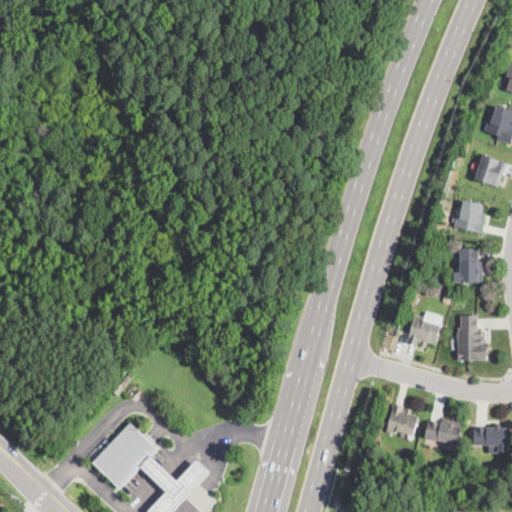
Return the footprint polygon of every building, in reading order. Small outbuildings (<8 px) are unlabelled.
[(511,142),(511,145),(496,139),(498,136),(485,131),(488,121),(491,122),(497,106),(511,110),(511,142)] [(498,187),(475,179),(484,155),(507,163),(498,187)] [(485,220),(482,220),(482,222),(486,223),(483,234),(455,227),(457,217),(460,218),(464,200),(484,205),(483,206),(484,207),(483,213),(487,214),(485,220)] [(483,282),(455,282),(455,273),(460,273),(461,248),(479,248),(479,261),(483,261),(483,282)] [(452,296),(450,304),(443,301),(445,293),(452,296)] [(435,343),(427,341),(425,349),(420,348),(422,341),(419,340),(418,346),(408,342),(416,315),(424,318),(423,322),(440,328),(435,343)] [(479,331),(485,331),(485,342),(489,342),(489,351),(487,351),(487,359),(459,360),(458,327),(461,327),(461,315),(478,315),(479,331)] [(404,410),(406,410),(406,408),(413,409),(411,413),(417,415),(417,416),(419,416),(418,420),(419,420),(418,424),(417,423),(414,435),(397,430),(396,433),(387,431),(395,404),(404,406),(404,410)] [(463,422),(457,450),(448,448),(449,443),(426,438),(429,420),(442,423),(443,418),(463,422)] [(178,481),(197,461),(209,473),(171,511),(149,511),(168,492),(141,466),(120,488),(93,462),(131,422),(159,449),(152,455),(178,481)] [(509,427),(508,451),(499,451),(499,453),(489,453),(489,445),(474,445),(475,426),(494,427),(494,426),(509,427)]
